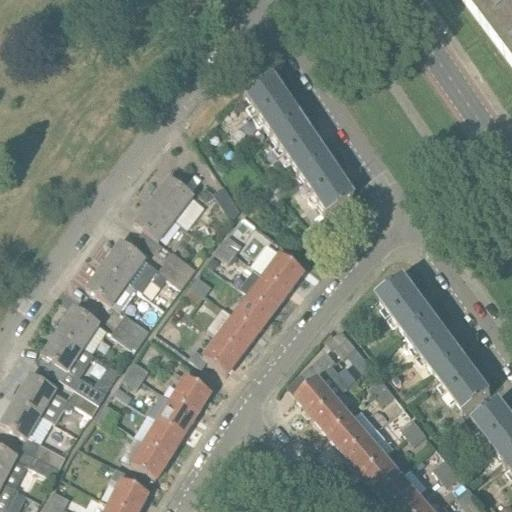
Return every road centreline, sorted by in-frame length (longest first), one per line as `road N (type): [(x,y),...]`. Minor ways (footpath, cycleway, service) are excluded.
road 1 (residential): [(0,354),(110,189),(266,15)]
road 2 (residential): [(254,401),(404,212)]
road 3 (residential): [(266,15),(404,212)]
road 4 (tertiary): [(511,166),(398,0)]
road 5 (residential): [(404,212),(511,353)]
road 6 (residential): [(254,401),(348,511)]
